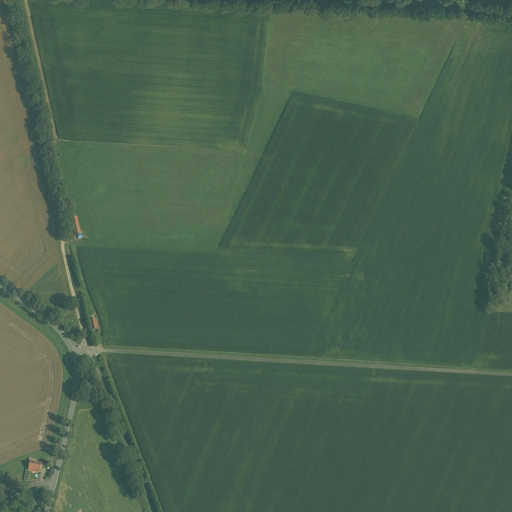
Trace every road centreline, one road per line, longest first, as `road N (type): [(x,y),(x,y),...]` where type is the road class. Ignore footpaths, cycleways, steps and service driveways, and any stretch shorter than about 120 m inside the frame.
road 1 (unclassified): [(80,350),(511,375)]
road 2 (track): [(0,17),(80,350)]
road 3 (unclassified): [(80,350),(144,511)]
road 4 (tertiary): [(72,352),(74,399),(46,511)]
road 5 (track): [(511,7),(381,0)]
